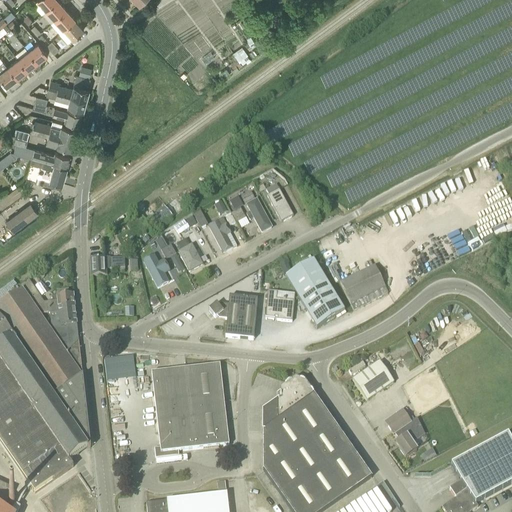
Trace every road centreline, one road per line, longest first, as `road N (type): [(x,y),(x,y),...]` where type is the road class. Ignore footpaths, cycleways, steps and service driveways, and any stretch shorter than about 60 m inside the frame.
road 1 (unclassified): [(91,334),(80,210),(113,54),(109,27)]
road 2 (residential): [(129,342),(356,214)]
road 3 (unclassified): [(511,329),(476,294),(449,287),(428,293),(389,326),(307,359)]
road 4 (residential): [(412,511),(307,359)]
road 5 (unclassified): [(356,214),(511,131)]
road 6 (residential): [(104,485),(91,334)]
road 7 (residential): [(201,475),(240,465),(248,354)]
road 8 (residential): [(109,27),(0,111)]
